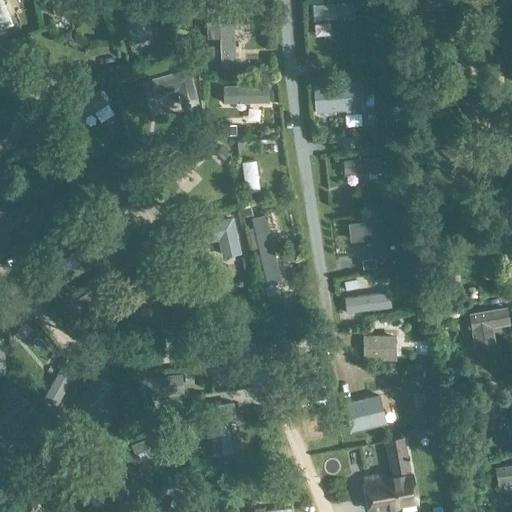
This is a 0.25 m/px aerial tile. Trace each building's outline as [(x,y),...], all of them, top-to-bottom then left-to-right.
[(89,0),(56,0),(48,2),(51,14),(76,8),(77,13),(92,9),(89,0)] [(132,38),(122,0),(107,0),(119,42),(132,38)] [(447,0),(410,0),(410,10),(448,10),(447,0)] [(511,0),(499,0),(488,11),(501,24),(511,14),(511,0)] [(361,1),(324,6),(325,8),(311,10),(313,19),(325,17),(325,19),(363,14),(361,1)] [(233,19),(218,20),(220,67),(235,67),(233,19)] [(212,46),(201,48),(203,61),(214,60),(212,46)] [(511,46),(492,47),(492,66),(511,65),(511,46)] [(362,53),(350,54),(350,64),(363,64),(362,53)] [(190,67),(152,78),(157,96),(178,90),(182,107),(200,103),(190,67)] [(450,68),(423,78),(435,112),(463,102),(450,68)] [(359,82),(312,85),(314,113),(360,109),(361,109),(359,82)] [(268,85),(222,86),(223,103),(269,102),(268,85)] [(236,125),(223,124),(223,135),(237,134),(236,125)] [(175,182),(212,148),(199,133),(161,168),(175,182)] [(450,136),(438,148),(468,175),(480,163),(450,136)] [(353,137),(341,138),(342,148),(355,147),(353,137)] [(99,145),(94,152),(103,160),(109,152),(99,145)] [(230,156),(221,147),(215,153),(224,162),(230,156)] [(381,158),(342,161),(344,175),(382,172),(381,158)] [(252,162),(240,163),(243,200),(256,198),(254,177),(258,177),(257,168),(253,169),(252,162)] [(0,195),(0,213),(37,214),(36,196),(0,195)] [(78,196),(68,198),(70,208),(79,206),(78,196)] [(388,199),(377,198),(377,210),(387,210),(388,199)] [(50,213),(49,224),(60,224),(59,214),(50,213)] [(266,216),(249,219),(251,229),(256,249),(263,284),(279,281),(266,216)] [(194,245),(217,240),(221,257),(240,253),(232,217),(190,227),(194,245)] [(87,218),(77,224),(83,234),(93,228),(87,218)] [(395,218),(347,224),(348,242),(380,239),(382,255),(398,254),(395,218)] [(493,237),(455,244),(459,265),(497,258),(493,237)] [(249,256),(242,257),(245,269),(251,268),(249,256)] [(374,260),(361,261),(362,269),(374,268),(374,260)] [(144,321),(140,301),(158,298),(154,280),(120,286),(127,324),(144,321)] [(355,280),(343,282),(344,291),(357,289),(355,280)] [(61,309),(70,323),(108,297),(99,283),(61,309)] [(277,285),(266,288),(269,298),(279,296),(277,285)] [(181,293),(173,295),(175,307),(183,306),(181,293)] [(385,296),(339,302),(341,314),(386,308),(385,296)] [(506,307),(468,314),(474,347),(495,343),(492,328),(509,325),(506,307)] [(116,315),(104,317),(105,332),(118,331),(116,315)] [(66,360),(30,331),(21,341),(43,361),(34,372),(48,383),(66,360)] [(394,336),(361,336),(362,361),(395,361),(394,336)] [(410,366),(409,377),(422,377),(422,366),(410,366)] [(193,373),(184,373),(184,383),(193,383),(193,373)] [(181,392),(180,374),(137,378),(138,396),(181,392)] [(93,376),(72,413),(88,422),(109,385),(93,376)] [(11,379),(9,387),(21,391),(23,383),(11,379)] [(154,408),(178,407),(178,395),(153,396),(154,408)] [(377,395),(346,402),(352,432),(384,424),(377,395)] [(511,398),(487,402),(490,418),(500,416),(500,419),(505,418),(508,434),(511,433),(511,398)] [(0,423),(0,434),(6,442),(25,427),(35,440),(49,429),(27,402),(0,423)] [(229,451),(223,418),(235,416),(232,403),(221,404),(208,406),(215,454),(229,451)] [(135,462),(183,443),(177,427),(129,445),(135,462)] [(403,436),(384,440),(390,472),(409,469),(403,436)] [(23,438),(8,452),(19,465),(35,450),(23,438)] [(139,478),(165,467),(160,455),(134,466),(139,478)] [(511,464),(494,467),(497,485),(511,482),(511,464)] [(381,475),(366,478),(372,511),(385,508),(385,511),(398,511),(400,511),(399,506),(416,503),(411,474),(382,479),(381,475)] [(107,492),(99,511),(115,511),(126,483),(107,476),(102,490),(107,492)]
